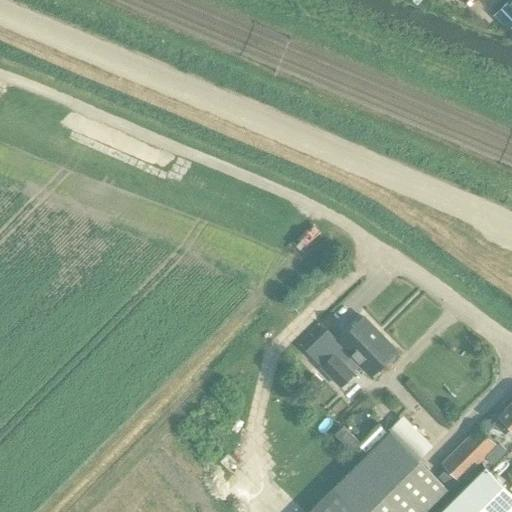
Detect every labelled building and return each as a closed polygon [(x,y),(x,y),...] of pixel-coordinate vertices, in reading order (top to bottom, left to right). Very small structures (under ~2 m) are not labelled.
[(511,26),(511,6),(507,2),(493,16),(507,31),(511,26)] [(396,350),(363,317),(337,342),(343,348),(335,355),(334,354),(322,367),(341,386),(353,374),(352,372),(359,365),(370,376),(382,364),(387,364),(394,358),(394,353),(396,350)] [(321,348),(333,336),(322,325),(310,338),(321,348)] [(313,375),(306,382),(315,390),(322,383),(313,375)] [(316,401),(307,409),(312,414),(321,406),(316,401)] [(511,403),(500,416),(492,424),(505,435),(511,428),(511,403)] [(478,427),(442,463),(460,480),(495,444),(478,427)] [(424,511),(447,489),(390,432),(334,488),(314,507),(309,511),(424,511)] [(511,494),(485,467),(439,511),(509,511),(511,510),(511,494)]
